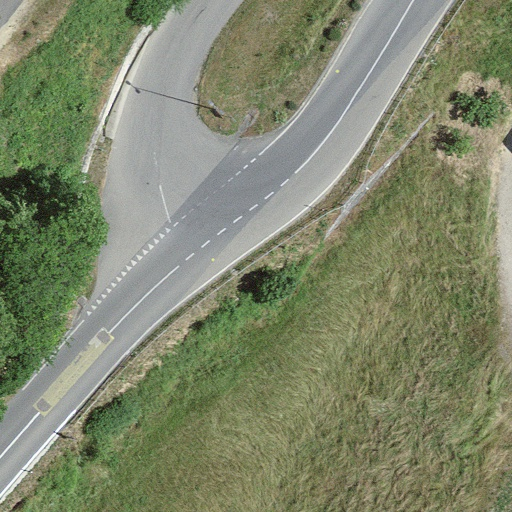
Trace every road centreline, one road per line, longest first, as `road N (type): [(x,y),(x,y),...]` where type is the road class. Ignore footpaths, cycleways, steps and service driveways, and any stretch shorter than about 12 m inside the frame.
road 1 (secondary): [(414,0),(318,149),(183,262)]
road 2 (unclassified): [(183,262),(157,183),(156,86),(201,0)]
road 3 (secondary): [(183,262),(0,458)]
